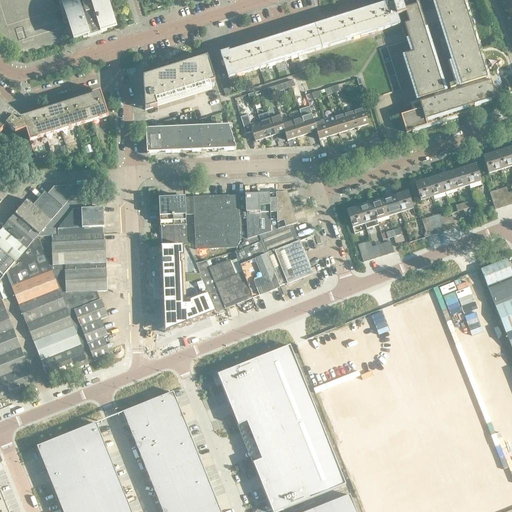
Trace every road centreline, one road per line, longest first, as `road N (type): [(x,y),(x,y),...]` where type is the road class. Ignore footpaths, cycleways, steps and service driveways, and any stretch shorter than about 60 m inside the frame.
road 1 (unclassified): [(320,194),(311,168),(297,163),(129,173)]
road 2 (residential): [(320,194),(511,118)]
road 3 (unclassified): [(144,371),(129,173)]
road 4 (unclassified): [(178,357),(348,289)]
road 5 (residential): [(348,289),(509,225)]
road 6 (unclassified): [(178,357),(240,511)]
road 7 (residential): [(108,47),(255,0)]
road 8 (unclassified): [(99,389),(148,511)]
road 9 (unclassified): [(129,173),(125,101),(108,47)]
road 10 (unclassified): [(11,198),(44,176),(129,173)]
road 11 (unknown): [(51,408),(6,295)]
